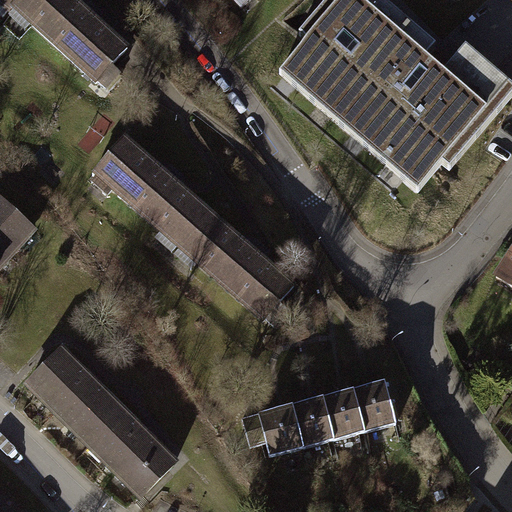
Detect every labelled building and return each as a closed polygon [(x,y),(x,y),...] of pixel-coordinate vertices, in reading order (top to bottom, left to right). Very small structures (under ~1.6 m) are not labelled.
[(0,0),(0,1),(13,12),(17,7),(14,5),(18,0),(0,0)] [(75,0),(18,0),(14,5),(17,7),(33,21),(30,24),(97,84),(128,50),(90,16),(95,10),(86,1),(81,6),(75,0)] [(436,48),(380,0),(330,0),(299,37),(307,43),(280,75),(418,193),(442,165),(450,172),(511,99),(511,88),(466,49),(443,75),(426,60),(436,48)] [(181,245),(209,213),(172,181),(177,175),(167,166),(162,172),(124,139),(92,176),(95,178),(99,174),(115,188),(113,191),(161,232),(163,230),(181,245)] [(0,264),(31,231),(0,202),(0,264)] [(209,213),(181,245),(200,262),(198,265),(264,321),(293,288),(254,255),(260,248),(250,239),(245,245),(209,213)] [(511,250),(494,278),(511,289),(511,250)] [(28,383),(90,445),(105,429),(100,424),(116,408),(95,387),(97,385),(86,374),(83,377),(59,353),(28,383)] [(385,382),(352,390),(364,434),(396,426),(385,382)] [(352,390),(321,398),(332,442),(364,434),(352,390)] [(321,398),(291,406),(302,449),(332,442),(321,398)] [(269,458),(302,449),(291,406),(241,419),(249,449),(265,445),(269,458)] [(137,429),(116,408),(100,424),(105,429),(90,445),(142,497),(173,466),(147,439),(150,436),(140,426),(137,429)]
